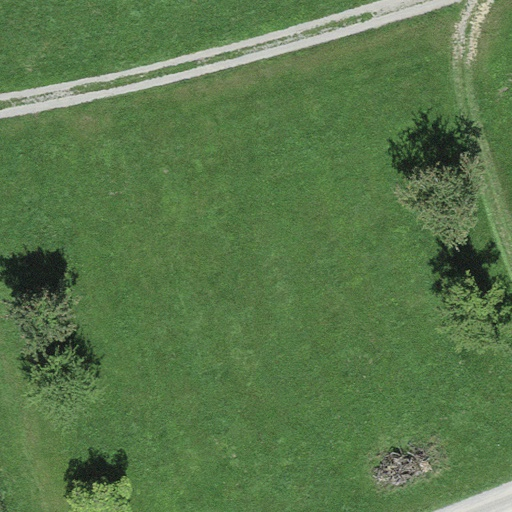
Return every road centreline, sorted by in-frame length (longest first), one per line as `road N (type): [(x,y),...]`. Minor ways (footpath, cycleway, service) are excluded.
road 1 (track): [(0,105),(187,66),(429,0)]
road 2 (track): [(511,180),(450,0)]
